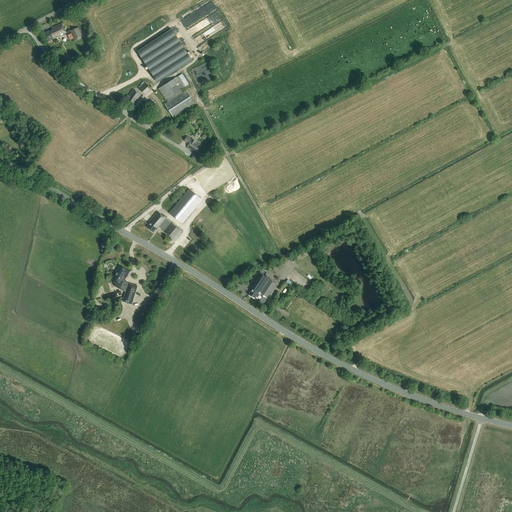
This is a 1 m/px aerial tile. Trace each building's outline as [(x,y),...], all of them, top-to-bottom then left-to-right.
[(48,41),(65,33),(61,24),(52,28),(53,29),(44,33),(48,41)] [(74,41),(83,37),(79,27),(70,31),(74,41)] [(137,51),(157,82),(192,60),(172,29),(137,51)] [(182,74),(158,89),(165,100),(165,99),(167,102),(164,104),(173,118),(195,104),(186,90),(182,92),(180,90),(189,84),(182,74)] [(151,89),(144,82),(138,87),(145,94),(151,89)] [(137,100),(141,94),(133,89),(129,96),(128,95),(125,99),(133,104),(136,100),(137,100)] [(153,112),(158,109),(152,101),(147,105),(153,112)] [(192,139),(187,136),(184,141),(189,144),(187,148),(196,153),(201,145),(196,142),(196,141),(192,138),(192,139)] [(201,163),(205,156),(201,153),(196,160),(201,163)] [(182,224),(202,200),(189,189),(169,213),(182,224)] [(175,241),(183,232),(158,212),(147,224),(148,225),(147,227),(153,232),(156,229),(156,230),(159,227),(175,241)] [(131,304),(137,286),(129,283),(123,280),(127,272),(118,267),(111,280),(115,283),(114,286),(125,292),(122,301),(131,304)] [(267,298),(276,284),(258,272),(249,286),(252,288),(248,294),(255,299),(259,293),(267,298)]
